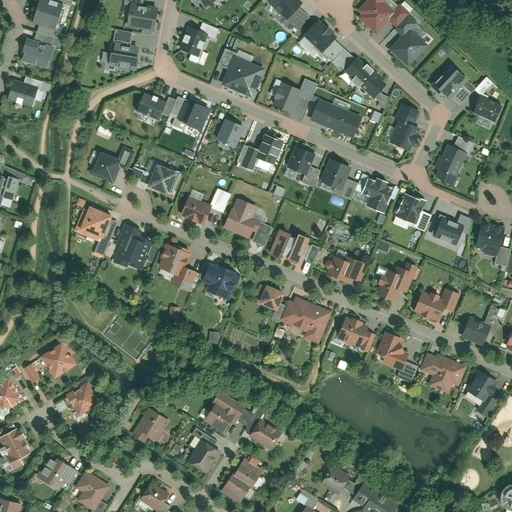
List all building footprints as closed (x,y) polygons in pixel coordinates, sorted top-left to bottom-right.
[(37,0),(35,9),(60,15),(63,2),(52,0),(37,0)] [(131,8),(129,28),(157,31),(160,9),(143,7),(143,0),(124,0),(124,7),(131,8)] [(220,0),(197,0),(205,12),(221,1),(220,0)] [(302,6),(296,0),(272,0),(270,2),(287,19),(284,22),(296,34),(310,19),(299,9),(302,6)] [(396,12),(383,0),(368,0),(354,15),(375,35),(396,12)] [(32,22),(57,28),(60,15),(35,9),(32,22)] [(336,40),(320,23),(305,37),(321,54),(336,40)] [(417,25),(413,29),(427,44),(432,39),(417,25)] [(115,31),(109,67),(136,72),(140,49),(129,47),(132,34),(115,31)] [(199,60),(207,37),(187,31),(179,53),(199,60)] [(423,46),(408,31),(392,48),(407,63),(423,46)] [(47,68),(53,46),(30,40),(24,62),(47,68)] [(224,88),(252,100),(264,73),(237,61),(239,57),(225,51),(218,67),(230,73),(224,88)] [(359,89),(371,75),(356,63),(344,76),(359,89)] [(375,101),(386,88),(371,75),(359,89),(375,101)] [(468,85),(458,75),(452,81),(445,75),(431,90),(455,111),(470,94),(465,89),(468,85)] [(34,106),(39,88),(16,82),(11,99),(34,106)] [(299,93),(282,86),(272,110),(289,117),(299,93)] [(159,119),(166,102),(144,94),(137,110),(159,119)] [(495,127),(505,107),(481,95),(471,115),(495,127)] [(204,132),(211,110),(187,102),(179,124),(204,132)] [(365,120),(318,102),(310,123),(357,141),(365,120)] [(418,115),(400,107),(393,123),(398,125),(388,145),(407,154),(417,132),(412,129),(418,115)] [(378,122),(381,113),(374,111),(371,119),(378,122)] [(245,129),(226,121),(217,143),(236,151),(245,129)] [(283,143),(264,136),(258,152),(249,149),(242,169),(252,172),(256,161),(274,167),(283,143)] [(448,146),(433,179),(453,187),(467,155),(448,146)] [(315,156),(295,148),(287,171),(307,179),(315,156)] [(99,150),(90,173),(112,182),(121,159),(99,150)] [(352,169),(331,161),(321,184),(342,193),(352,169)] [(156,164),(147,186),(170,195),(179,173),(156,164)] [(134,167),(131,175),(138,177),(141,170),(134,167)] [(0,175),(0,198),(13,203),(20,182),(0,175)] [(368,180),(362,196),(371,199),(367,209),(386,216),(396,191),(368,180)] [(404,196),(395,216),(416,226),(425,205),(404,196)] [(188,197),(180,214),(205,224),(212,207),(188,197)] [(237,198),(223,228),(251,241),(260,221),(252,218),(257,207),(237,198)] [(83,205),(72,231),(101,243),(111,217),(83,205)] [(462,226),(439,218),(432,236),(455,245),(462,226)] [(482,224),(474,248),(497,255),(505,231),(482,224)] [(128,266),(141,270),(151,245),(136,240),(140,231),(127,226),(118,250),(113,263),(127,268),(128,266)] [(278,230),(268,254),(293,264),(303,240),(278,230)] [(167,244),(157,268),(174,274),(170,284),(190,292),(198,272),(184,266),(189,253),(167,244)] [(335,256),(327,275),(339,280),(341,274),(354,279),(361,262),(345,255),(344,259),(335,256)] [(386,270),(375,295),(391,301),(396,290),(401,292),(407,279),(410,280),(416,266),(407,262),(404,269),(396,266),(394,273),(386,270)] [(209,283),(206,292),(228,301),(239,272),(217,264),(215,268),(208,265),(202,281),(209,283)] [(265,286),(258,304),(275,311),(282,293),(265,286)] [(418,297),(413,313),(440,321),(444,308),(447,309),(453,292),(444,289),(442,296),(428,292),(426,300),(418,297)] [(288,302),(281,321),(306,331),(304,336),(318,341),(330,311),(296,297),(293,304),(288,302)] [(169,317),(178,318),(179,307),(170,306),(169,317)] [(469,315),(460,336),(484,346),(493,325),(469,315)] [(344,317),(334,342),(360,351),(369,327),(344,317)] [(210,331),(209,342),(218,343),(219,332),(210,331)] [(386,332),(376,360),(403,370),(408,355),(401,352),(404,346),(398,344),(401,337),(386,332)] [(41,357),(56,380),(78,366),(63,343),(41,357)] [(428,385),(447,393),(451,384),(458,387),(467,366),(437,353),(436,357),(427,353),(420,369),(433,374),(428,385)] [(42,359),(22,366),(31,388),(40,384),(36,372),(46,368),(42,359)] [(480,372),(467,392),(483,401),(476,412),(488,420),(499,402),(492,397),(500,384),(480,372)] [(0,381),(0,413),(0,414),(24,401),(11,376),(0,381)] [(67,396),(81,417),(101,404),(87,383),(67,396)] [(205,421),(224,433),(234,418),(237,420),(244,408),(219,393),(213,402),(224,409),(221,414),(213,409),(205,421)] [(169,420),(150,408),(137,430),(156,441),(169,420)] [(282,434),(260,420),(250,438),(271,451),(282,434)] [(193,457),(189,463),(204,473),(219,451),(214,448),(218,442),(195,427),(191,434),(201,441),(191,455),(193,457)] [(34,458),(18,428),(0,438),(9,454),(6,456),(13,469),(34,458)] [(75,469),(57,457),(55,460),(50,457),(38,475),(61,491),(75,469)] [(232,476),(222,493),(240,504),(250,488),(252,489),(263,472),(244,461),(234,477),(232,476)] [(330,468),(320,485),(338,495),(348,478),(330,468)] [(110,487),(86,471),(76,487),(83,491),(77,500),(94,511),(110,487)] [(149,484),(140,500),(159,511),(168,495),(149,484)] [(377,491),(364,484),(353,501),(364,508),(362,510),(364,511),(393,511),(397,507),(375,493),(377,491)] [(503,489),(499,498),(501,506),(506,511),(511,511),(511,484),(510,485),(503,489)] [(0,511),(16,511),(19,503),(0,498),(0,511)]
